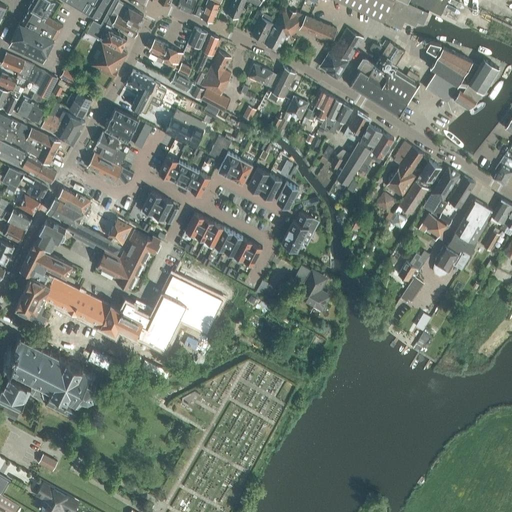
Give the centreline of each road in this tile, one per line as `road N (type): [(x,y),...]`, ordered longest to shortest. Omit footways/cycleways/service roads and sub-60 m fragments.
road 1 (residential): [(138,173),(268,239),(250,285)]
road 2 (residential): [(386,117),(218,29)]
road 3 (residential): [(65,167),(157,5)]
road 4 (unclassified): [(511,194),(386,117)]
road 5 (residential): [(0,295),(65,167)]
